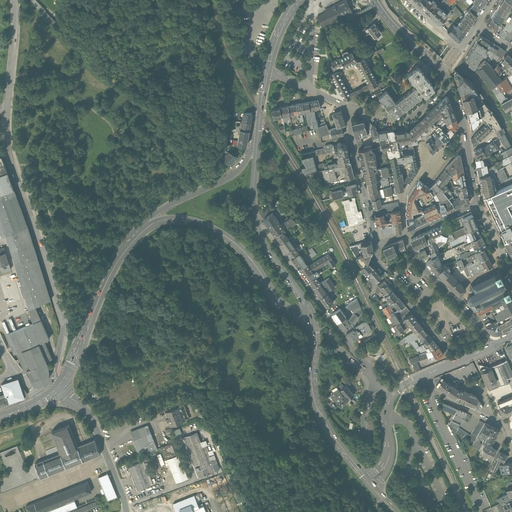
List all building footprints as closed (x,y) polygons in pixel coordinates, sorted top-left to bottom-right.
[(37,0),(31,0),(31,1),(48,21),(52,17),(37,0)] [(317,17),(322,26),(343,16),(344,17),(346,16),(350,14),(349,12),(351,11),(351,12),(351,11),(346,1),(345,0),(343,1),(344,2),(337,6),(336,5),(334,6),(335,7),(325,12),(325,13),(317,17)] [(426,0),(421,7),(430,15),(437,7),(440,3),(436,0),(435,1),(433,0),(431,0),(431,1),(430,0),(426,0)] [(469,7),(470,8),(472,5),(471,4),(469,5),(468,4),(469,3),(465,0),(463,2),(469,7)] [(472,5),(470,8),(477,14),(481,8),(475,2),(473,1),(473,0),(472,0),(465,0),(469,3),(468,4),(469,5),(471,4),(472,5)] [(511,3),(507,0),(502,0),(500,4),(508,9),(510,6),(511,6),(511,3)] [(496,10),(504,15),(506,12),(508,9),(500,4),(496,10)] [(452,10),(459,18),(460,16),(462,14),(455,6),(452,10)] [(437,7),(430,15),(439,23),(447,15),(437,7)] [(470,8),(469,7),(463,17),(470,23),(477,14),(470,8)] [(496,10),(491,18),(500,24),(501,21),(502,22),(503,21),(502,20),(505,16),(504,15),(496,10)] [(470,23),(463,17),(462,18),(461,18),(461,17),(460,16),(459,18),(460,19),(459,19),(460,20),(458,24),(459,24),(466,30),(470,23)] [(498,26),(500,24),(491,18),(487,24),(487,26),(495,32),(497,29),(498,30),(498,29),(499,27),(498,26)] [(355,28),(357,32),(365,27),(362,23),(355,28)] [(367,28),(370,32),(365,35),(370,41),(381,33),(374,23),(367,28)] [(447,31),(453,36),(459,29),(457,27),(453,24),(447,31)] [(459,29),(453,36),(457,39),(460,39),(466,30),(459,24),(457,27),(459,29)] [(509,30),(505,27),(504,26),(502,30),(501,30),(499,34),(504,38),(509,30)] [(486,47),(496,53),(498,50),(497,50),(489,44),(487,44),(489,41),(481,36),(479,36),(476,41),(486,47)] [(473,46),(482,52),(486,47),(476,41),(473,46)] [(473,46),(469,52),(479,58),(482,52),(473,46)] [(496,53),(486,47),(482,52),(487,56),(492,59),(493,58),(494,58),(497,54),(496,53)] [(499,47),(497,50),(498,50),(496,53),(497,54),(499,55),(501,56),(505,51),(499,47)] [(383,48),(375,52),(378,58),(381,56),(380,54),(385,51),(383,48)] [(381,83),(378,84),(371,71),(364,58),(357,61),(352,52),(341,58),(340,56),(339,56),(335,59),(335,60),(331,63),(333,66),(329,68),(332,73),(330,75),(337,87),(344,101),(345,101),(351,98),(359,94),(369,89),(371,93),(380,88),(383,86),(381,83)] [(479,58),(469,52),(465,58),(469,62),(473,66),(479,58)] [(483,61),(475,68),(484,79),(485,80),(493,69),(488,63),(489,62),(485,58),(487,56),(482,52),(479,58),(483,61)] [(511,61),(511,58),(507,54),(504,57),(504,58),(502,60),(501,61),(502,63),(502,62),(507,67),(511,61)] [(483,61),(479,58),(473,66),(475,68),(483,61)] [(497,65),(493,69),(498,76),(503,71),(500,68),(497,65)] [(408,75),(415,83),(424,76),(417,67),(408,75)] [(498,76),(493,69),(485,80),(491,88),(494,86),(496,84),(499,82),(502,80),(498,76)] [(390,77),(394,83),(397,79),(401,76),(399,74),(399,73),(394,77),(393,75),(390,77)] [(457,84),(463,78),(457,73),(454,74),(457,84)] [(416,88),(421,95),(423,93),(425,95),(434,88),(429,82),(424,76),(415,83),(418,87),(416,88)] [(506,77),(502,80),(499,82),(504,90),(505,92),(511,88),(511,87),(506,77)] [(471,88),(473,87),(471,86),(467,82),(463,78),(457,84),(460,92),(471,88)] [(504,101),(506,100),(501,92),(496,84),(494,86),(491,88),(492,89),(499,101),(503,99),(504,101)] [(415,87),(401,98),(408,107),(422,96),(421,95),(416,88),(415,87)] [(472,95),(477,93),(475,90),(473,87),(471,88),(460,92),(462,99),(472,95)] [(385,106),(393,100),(387,91),(383,94),(379,97),(385,106)] [(479,95),(477,93),(472,95),(462,99),(467,111),(473,108),(484,102),(482,100),(479,95)] [(438,104),(441,107),(443,105),(445,107),(449,102),(448,97),(445,97),(438,104)] [(503,99),(499,101),(506,112),(511,107),(511,97),(506,100),(504,101),(503,99)] [(395,103),(393,100),(385,106),(395,117),(408,107),(401,98),(395,103)] [(308,102),(310,111),(309,111),(311,119),(311,121),(312,124),(313,128),(317,128),(318,127),(317,125),(316,120),(316,121),(314,112),(313,111),(312,111),(312,110),(320,108),(318,100),(308,102)] [(308,122),(311,121),(311,119),(309,111),(310,111),(308,102),(302,103),(304,113),(304,114),(305,114),(305,112),(306,112),(306,114),(308,122)] [(452,109),(449,102),(445,107),(443,110),(447,114),(452,109)] [(484,102),(473,108),(476,122),(478,121),(477,118),(479,117),(479,119),(481,120),(482,119),(491,111),(484,102)] [(296,104),(287,106),(289,115),(293,115),(298,114),(296,104)] [(443,110),(441,107),(438,104),(426,116),(429,119),(432,122),(439,115),(440,116),(437,119),(439,121),(442,118),(447,114),(443,110)] [(287,106),(279,108),(282,117),(283,116),(284,118),(287,117),(287,116),(289,115),(287,106)] [(271,111),(274,119),(278,117),(279,120),(280,119),(280,118),(282,118),(282,117),(279,108),(273,109),(271,111)] [(473,108),(467,111),(468,118),(469,127),(471,129),(473,128),(477,123),(476,122),(473,108)] [(455,116),(452,109),(447,114),(442,118),(445,121),(447,124),(455,116)] [(340,127),(345,125),(341,111),(332,114),(336,128),(340,127)] [(486,124),(491,129),(492,128),(493,128),(495,131),(501,128),(498,121),(491,111),(482,119),(486,124)] [(251,123),(252,114),(243,114),(242,120),(242,122),(251,123)] [(282,117),(282,118),(283,124),(287,123),(286,121),(290,120),(289,115),(287,116),(287,117),(284,118),(283,116),(282,117)] [(429,119),(426,116),(410,130),(412,142),(414,142),(414,143),(418,142),(418,140),(418,138),(422,134),(421,134),(433,123),(432,122),(429,119)] [(458,124),(455,116),(447,124),(444,127),(447,129),(450,126),(454,130),(458,124)] [(445,121),(442,118),(439,121),(435,125),(438,128),(439,127),(445,121)] [(362,134),(363,137),(367,136),(364,122),(363,121),(351,124),(355,139),(360,138),(359,134),(359,135),(358,132),(362,131),(362,134)] [(444,127),(447,124),(445,121),(439,127),(446,132),(446,131),(447,129),(444,127)] [(241,129),(249,131),(251,123),(242,122),(241,126),(241,129)] [(332,141),(331,138),(329,134),(329,135),(328,131),(326,127),(327,127),(326,124),(325,125),(318,127),(317,128),(321,143),(332,141)] [(480,130),(485,135),(491,129),(486,124),(480,130)] [(374,140),(379,139),(377,133),(375,126),(372,125),(370,128),(371,130),(372,134),(373,140),(374,140)] [(330,130),(328,131),(329,135),(329,134),(331,138),(342,136),(340,127),(336,128),(330,129),(330,130)] [(445,141),(449,135),(446,131),(446,132),(439,127),(438,128),(434,131),(436,133),(438,135),(445,141)] [(495,131),(498,137),(503,134),(501,128),(495,131)] [(246,146),(249,131),(241,129),(240,129),(239,132),(237,144),(237,146),(246,146)] [(396,141),(394,133),(394,131),(392,130),(387,131),(388,137),(388,140),(389,142),(390,148),(392,148),(397,147),(396,141)] [(394,133),(396,141),(399,140),(399,143),(408,141),(408,143),(412,142),(410,130),(394,133)] [(474,135),(479,141),(485,135),(480,130),(474,135)] [(388,137),(387,131),(377,133),(379,139),(374,140),(375,142),(379,140),(381,147),(382,151),(388,149),(390,149),(390,148),(389,142),(386,142),(386,140),(385,138),(388,137)] [(437,140),(434,135),(433,132),(425,138),(425,141),(432,154),(441,146),(436,141),(437,140)] [(441,146),(445,141),(438,135),(436,133),(434,135),(437,140),(436,141),(441,146)] [(503,134),(498,137),(501,143),(507,140),(503,134)] [(473,146),(479,141),(474,135),(471,138),(473,147),(473,146)] [(507,140),(501,143),(506,150),(511,147),(507,140)] [(489,144),(494,151),(497,148),(492,141),(489,144)] [(347,152),(345,143),(333,146),(331,144),(325,146),(323,148),(323,149),(325,154),(336,151),(336,154),(337,154),(347,152)] [(482,149),(487,156),(494,151),(489,144),(482,149)] [(358,150),(361,163),(374,160),(372,152),(371,153),(369,147),(358,150)] [(506,150),(503,151),(509,162),(511,160),(511,149),(511,147),(506,150)] [(407,154),(406,148),(398,149),(398,150),(388,152),(389,157),(407,154)] [(481,154),(484,158),(487,156),(482,149),(481,148),(474,151),(475,158),(481,154)] [(501,160),(504,165),(509,162),(503,151),(499,154),(503,159),(501,160)] [(229,166),(238,157),(228,152),(222,160),(229,166)] [(343,165),(350,163),(347,152),(337,154),(338,158),(337,158),(338,162),(337,164),(335,163),(328,165),(329,168),(343,165)] [(389,157),(393,176),(401,175),(398,163),(411,161),(409,154),(407,154),(389,157)] [(456,164),(457,170),(454,172),(451,175),(454,179),(459,174),(463,171),(460,154),(458,154),(452,160),(456,164)] [(477,166),(486,164),(487,163),(484,158),(481,154),(475,158),(477,166)] [(0,234),(1,237),(6,235),(28,227),(1,156),(0,156),(0,234)] [(490,167),(492,166),(492,165),(493,164),(487,156),(484,158),(487,163),(490,167)] [(315,166),(313,157),(301,159),(306,167),(302,168),(305,174),(317,171),(315,166)] [(374,160),(361,163),(364,173),(374,171),(375,171),(373,163),(375,163),(374,160)] [(452,160),(445,168),(451,175),(454,172),(457,170),(456,164),(452,160)] [(354,177),(350,163),(343,165),(345,172),(346,179),(354,177)] [(477,166),(479,176),(488,174),(486,164),(477,166)] [(345,172),(343,165),(329,168),(324,169),(322,170),(325,183),(336,180),(335,175),(345,172)] [(388,168),(380,169),(382,177),(389,176),(389,175),(388,168)] [(418,170),(417,168),(412,168),(403,181),(403,182),(411,181),(418,170)] [(451,175),(445,168),(435,181),(445,193),(449,190),(447,188),(451,182),(448,179),(451,175)] [(367,183),(376,180),(375,175),(374,171),(364,173),(367,183)] [(454,186),(466,184),(463,171),(459,174),(454,179),(455,179),(451,182),(454,186)] [(479,176),(483,196),(501,188),(494,171),(494,172),(494,171),(493,172),(493,171),(493,172),(488,174),(479,176)] [(402,174),(401,175),(393,176),(394,179),(394,183),(402,182),(403,182),(403,181),(402,174)] [(377,189),(381,189),(387,187),(387,186),(389,186),(388,182),(386,182),(386,181),(387,181),(387,177),(376,180),(377,182),(376,183),(377,189)] [(367,183),(369,192),(377,189),(376,183),(377,182),(376,180),(367,183)] [(419,180),(408,196),(415,197),(415,196),(417,197),(417,196),(421,193),(423,192),(426,197),(433,194),(429,187),(419,180)] [(445,193),(435,181),(432,185),(436,192),(440,200),(447,197),(445,193)] [(402,182),(394,183),(395,189),(396,192),(403,190),(402,182)] [(501,188),(483,196),(504,241),(511,237),(511,183),(502,188),(501,188)] [(346,187),(347,192),(343,193),(342,190),(331,193),(332,198),(358,192),(356,184),(346,187)] [(456,192),(458,191),(459,197),(467,193),(466,184),(454,186),(454,190),(456,190),(456,192)] [(387,187),(381,189),(383,196),(387,195),(387,196),(392,194),(392,192),(391,190),(391,186),(387,187)] [(371,199),(379,197),(377,189),(369,192),(371,199)] [(458,197),(462,205),(469,202),(467,193),(459,197),(458,197)] [(408,196),(406,217),(413,215),(417,214),(423,211),(425,210),(424,207),(425,206),(423,205),(419,204),(416,198),(415,197),(408,196)] [(373,207),(381,206),(379,197),(371,199),(373,207)] [(451,201),(455,208),(462,205),(458,197),(455,199),(451,201)] [(358,212),(354,198),(351,199),(352,201),(349,202),(349,200),(343,202),(350,226),(356,225),(355,222),(363,220),(361,211),(358,212)] [(448,203),(445,205),(448,212),(455,208),(451,201),(450,200),(447,202),(448,203)] [(437,202),(436,203),(441,215),(448,212),(445,205),(444,205),(443,203),(440,204),(439,201),(437,202)] [(441,215),(436,203),(435,202),(425,206),(424,207),(425,210),(423,211),(424,214),(427,221),(441,215)] [(285,213),(280,208),(273,210),(274,214),(280,217),(282,215),(285,213)] [(400,220),(399,210),(391,212),(389,212),(375,215),(378,225),(385,224),(391,223),(391,222),(393,222),(400,220)] [(458,235),(477,226),(472,213),(471,212),(451,221),(453,225),(460,222),(461,223),(464,222),(464,223),(463,224),(464,225),(465,225),(465,226),(455,230),(458,235)] [(269,228),(278,222),(272,214),(263,220),(269,228)] [(424,214),(418,217),(421,224),(427,221),(424,214)] [(413,219),(413,215),(406,217),(407,229),(408,230),(415,227),(413,222),(413,219)] [(415,227),(421,224),(418,217),(413,219),(413,222),(415,227)] [(288,227),(295,222),(291,218),(284,223),(286,226),(288,227)] [(400,220),(393,222),(393,226),(395,226),(396,235),(401,234),(402,232),(400,220)] [(279,233),(284,230),(278,222),(269,228),(275,236),(279,233)] [(440,227),(438,228),(445,242),(446,242),(448,241),(448,240),(454,237),(451,232),(451,231),(450,231),(449,231),(448,231),(447,231),(446,231),(444,230),(445,230),(444,228),(445,228),(443,224),(440,226),(440,227)] [(471,240),(481,235),(477,226),(458,235),(459,238),(460,240),(463,239),(463,237),(464,236),(466,240),(465,241),(465,242),(471,240)] [(6,235),(29,308),(35,306),(51,299),(28,227),(6,235)] [(438,228),(438,227),(430,231),(437,249),(438,248),(438,249),(445,243),(445,242),(438,228)] [(439,254),(437,249),(430,231),(424,233),(430,250),(431,252),(429,253),(430,255),(432,258),(437,255),(439,254)] [(281,245),(288,240),(283,233),(283,232),(280,234),(276,237),(281,245)] [(428,251),(430,250),(424,233),(418,236),(422,245),(424,244),(424,245),(423,245),(425,248),(426,250),(427,249),(428,251)] [(474,246),(484,241),(485,240),(482,235),(481,235),(471,240),(474,246)] [(417,252),(420,250),(418,247),(420,246),(420,247),(422,246),(422,245),(418,236),(410,240),(416,252),(417,252)] [(291,238),(288,240),(281,245),(287,253),(294,248),(297,246),(291,238)] [(393,244),(396,253),(405,249),(402,240),(393,244)] [(439,254),(437,255),(440,262),(454,255),(473,246),(474,246),(471,240),(465,242),(439,254)] [(363,255),(372,252),(373,250),(371,241),(361,244),(363,255)] [(461,259),(483,248),(486,247),(484,241),(474,246),(473,246),(474,249),(473,250),(472,250),(468,252),(466,251),(459,255),(461,259)] [(356,258),(363,255),(361,244),(349,247),(356,258)] [(383,248),(387,257),(390,256),(392,255),(393,256),(395,255),(394,254),(397,253),(396,253),(393,244),(383,248)] [(431,252),(430,250),(428,251),(427,249),(426,250),(425,248),(423,245),(424,245),(424,244),(422,245),(425,249),(427,254),(429,253),(431,252)] [(454,255),(457,261),(461,259),(459,255),(466,251),(468,252),(472,250),(473,250),(474,249),(473,246),(454,255)] [(0,266),(2,272),(11,269),(4,247),(0,248),(0,266)] [(295,249),(294,248),(287,253),(290,257),(297,252),(295,249)] [(303,248),(297,253),(301,257),(307,253),(303,248)] [(480,260),(487,256),(483,248),(461,259),(457,261),(458,266),(459,269),(463,268),(464,267),(463,263),(466,262),(478,255),(478,257),(471,260),(471,261),(473,263),(480,260)] [(426,255),(427,254),(425,249),(420,251),(418,253),(421,258),(426,255)] [(356,258),(361,267),(368,262),(372,252),(363,255),(356,258)] [(290,258),(300,271),(303,269),(303,268),(307,266),(301,257),(297,253),(290,258)] [(332,260),(328,255),(311,266),(313,269),(315,271),(328,263),(331,268),(335,266),(332,260)] [(440,262),(437,255),(432,258),(426,262),(430,267),(438,262),(440,262)] [(487,256),(480,260),(482,263),(483,265),(484,267),(482,267),(481,268),(475,271),(477,274),(485,270),(492,266),(487,256)] [(481,267),(483,265),(482,263),(480,260),(473,263),(468,266),(466,266),(470,276),(471,277),(477,274),(475,271),(481,268),(481,267)] [(458,266),(457,261),(444,265),(444,266),(436,273),(442,279),(448,273),(448,272),(450,271),(454,270),(454,269),(454,267),(458,266)] [(368,272),(373,268),(368,262),(361,267),(359,268),(361,271),(362,270),(365,274),(368,272)] [(436,273),(444,266),(442,264),(441,265),(438,262),(430,267),(436,273)] [(307,266),(303,268),(303,269),(300,271),(308,283),(316,278),(319,276),(318,273),(314,276),(310,271),(313,269),(311,266),(308,268),(307,266)] [(376,282),(381,278),(373,268),(368,272),(376,282)] [(467,304),(475,312),(483,309),(482,308),(483,307),(487,305),(488,306),(489,306),(488,304),(492,302),(492,304),(493,303),(492,302),(496,300),(497,302),(498,301),(497,300),(501,298),(501,299),(502,299),(501,297),(505,296),(506,297),(507,297),(506,295),(510,293),(507,288),(504,283),(505,283),(504,282),(501,278),(502,277),(499,271),(495,274),(494,272),(494,273),(494,274),(490,276),(490,275),(489,275),(490,276),(486,278),(485,277),(485,279),(481,280),(481,279),(476,282),(476,283),(472,285),(471,285),(470,285),(472,286),(470,288),(472,291),(469,292),(470,294),(470,295),(467,299),(469,302),(467,304)] [(448,273),(442,279),(459,296),(466,290),(457,281),(448,273)] [(308,283),(313,289),(320,285),(316,278),(308,283)] [(372,278),(366,281),(370,288),(375,284),(372,278)] [(335,288),(329,279),(323,283),(325,285),(329,292),(335,288)] [(384,281),(378,286),(375,292),(378,294),(381,290),(382,291),(381,292),(382,293),(383,292),(386,296),(392,291),(384,281)] [(320,300),(327,296),(325,292),(323,290),(322,288),(320,285),(313,289),(320,300)] [(383,308),(398,298),(392,291),(386,296),(385,297),(389,302),(388,303),(387,302),(382,305),(381,304),(379,305),(380,306),(381,306),(382,309),(382,308),(383,308)] [(320,300),(326,308),(333,304),(331,301),(330,300),(327,296),(320,300)] [(511,304),(508,297),(476,313),(479,316),(494,308),(497,314),(495,315),(498,321),(509,315),(511,313),(511,304)] [(405,306),(398,298),(383,308),(388,317),(394,313),(390,308),(392,307),(394,305),(398,310),(405,306)] [(358,316),(361,310),(357,299),(348,305),(354,313),(358,316)] [(29,308),(27,309),(33,323),(41,319),(35,306),(29,308)] [(401,315),(403,318),(411,314),(406,308),(399,313),(401,315)] [(344,331),(354,325),(358,316),(354,313),(353,313),(354,314),(348,322),(347,321),(348,320),(347,319),(347,320),(340,310),(332,316),(342,331),(344,331)] [(399,321),(403,318),(401,315),(397,318),(394,313),(388,317),(387,318),(391,327),(393,326),(398,322),(399,321)] [(511,313),(509,315),(510,319),(498,326),(502,333),(511,327),(511,313)] [(407,328),(410,326),(416,320),(411,314),(403,318),(407,324),(402,328),(398,322),(393,326),(397,332),(394,335),(395,337),(398,334),(401,332),(407,328)] [(498,326),(510,319),(509,315),(498,321),(496,322),(498,326)] [(49,339),(41,319),(33,323),(5,335),(14,354),(16,353),(24,372),(27,371),(31,382),(33,384),(35,386),(38,387),(40,386),(42,386),(44,384),(46,382),(48,380),(49,376),(49,374),(49,369),(48,365),(47,362),(52,359),(45,341),(49,339)] [(365,325),(366,326),(368,324),(366,320),(356,327),(357,328),(358,329),(361,328),(365,325)] [(415,332),(422,328),(416,320),(410,326),(415,332)] [(500,334),(502,333),(498,326),(496,322),(493,324),(489,322),(484,325),(488,330),(489,332),(491,334),(494,335),(497,335),(500,334)] [(368,324),(366,326),(357,332),(357,331),(357,330),(357,329),(356,330),(355,328),(347,334),(346,336),(351,343),(371,329),(368,324)] [(403,334),(408,330),(407,328),(401,332),(398,334),(399,336),(401,335),(403,334)] [(421,340),(427,334),(422,328),(415,332),(405,338),(407,342),(416,335),(416,334),(421,340)] [(427,345),(432,341),(427,334),(421,340),(420,341),(422,343),(424,341),(426,345),(427,345)] [(432,352),(438,347),(432,341),(427,345),(426,345),(424,345),(425,346),(426,346),(432,353),(432,352)] [(438,347),(432,352),(438,359),(444,354),(438,347)] [(420,371),(416,362),(419,361),(419,362),(428,359),(426,353),(409,360),(415,373),(420,371)] [(491,368),(496,380),(496,381),(499,387),(509,382),(508,379),(511,376),(511,372),(507,360),(490,367),(478,364),(481,372),(491,368)] [(471,368),(471,369),(474,368),(472,363),(461,368),(463,371),(471,368)] [(491,368),(481,372),(486,385),(496,381),(496,380),(491,368)] [(438,387),(443,379),(439,377),(435,378),(434,378),(434,379),(433,380),(433,381),(433,382),(433,383),(434,384),(438,387)] [(1,384),(4,393),(8,404),(25,398),(26,397),(26,396),(27,395),(27,394),(27,393),(26,392),(20,383),(18,378),(1,384)] [(451,385),(443,379),(438,387),(447,393),(451,385)] [(499,387),(496,381),(486,385),(489,391),(499,387)] [(451,385),(447,393),(455,398),(460,391),(458,389),(458,388),(456,387),(455,388),(453,386),(451,385)] [(349,401),(354,397),(346,387),(340,392),(345,397),(349,401)] [(460,391),(455,398),(465,402),(469,393),(467,392),(467,391),(464,390),(463,390),(461,390),(460,391)] [(338,391),(334,394),(344,406),(349,401),(345,397),(343,399),(340,394),(338,391)] [(475,396),(469,393),(465,402),(474,406),(477,399),(475,396)] [(340,409),(344,406),(334,394),(330,397),(332,399),(340,409)] [(477,399),(474,406),(481,409),(483,407),(477,399)] [(503,417),(511,413),(511,403),(508,405),(507,403),(499,407),(503,417)] [(180,412),(184,421),(189,419),(183,404),(180,405),(182,412),(180,412)] [(454,415),(457,410),(443,404),(442,410),(454,415)] [(180,405),(165,411),(167,417),(166,417),(167,421),(168,420),(170,426),(184,421),(180,412),(182,412),(180,405)] [(466,414),(457,410),(454,415),(453,418),(462,422),(463,419),(466,414)] [(470,436),(476,439),(484,425),(484,423),(479,420),(470,436)] [(450,425),(454,432),(455,433),(459,426),(451,422),(451,423),(450,425)] [(485,437),(491,426),(485,423),(484,423),(484,425),(479,433),(485,437)] [(38,471),(41,478),(42,478),(46,476),(47,476),(54,473),(55,473),(60,470),(61,471),(61,470),(71,466),(71,467),(72,466),(71,466),(77,464),(88,460),(89,459),(88,459),(94,457),(95,457),(100,455),(97,447),(94,440),(89,442),(89,441),(88,442),(83,444),(82,444),(82,445),(77,446),(69,425),(51,432),(60,453),(55,455),(54,455),(54,456),(49,458),(48,458),(38,462),(37,462),(35,463),(38,471)] [(148,425),(130,432),(138,453),(145,450),(146,453),(157,449),(148,425)] [(490,447),(498,430),(491,426),(485,437),(484,440),(482,444),(484,445),(485,445),(489,447),(490,447)] [(459,428),(455,433),(465,440),(469,435),(459,428)] [(197,431),(183,437),(198,477),(215,470),(209,455),(205,444),(202,445),(197,431)] [(484,440),(485,437),(479,433),(472,446),(479,450),(482,445),(479,443),(481,439),(484,440)] [(177,451),(175,452),(172,444),(162,447),(176,483),(188,478),(179,454),(178,455),(177,451)] [(488,457),(491,459),(492,458),(496,450),(490,447),(489,447),(485,445),(483,449),(484,449),(482,454),(485,456),(486,455),(489,456),(488,457)] [(0,452),(0,453),(2,459),(19,452),(17,446),(0,452)] [(503,461),(506,455),(499,452),(491,469),(494,471),(495,471),(500,460),(503,461)] [(209,455),(215,470),(220,469),(214,453),(209,455)] [(144,461),(129,467),(137,490),(153,484),(144,461)] [(511,466),(511,462),(499,465),(501,473),(511,470),(511,466)] [(108,473),(98,478),(107,501),(117,497),(108,473)] [(87,482),(25,507),(27,511),(42,511),(47,510),(47,511),(66,511),(77,508),(74,499),(92,492),(87,482)] [(506,494),(497,498),(499,502),(501,502),(510,496),(511,494),(511,486),(511,487),(506,489),(508,493),(507,494),(507,493),(506,494)] [(194,496),(173,504),(176,511),(193,511),(192,510),(199,507),(194,496)] [(505,502),(511,499),(510,496),(501,502),(506,511),(510,509),(509,508),(505,502)] [(96,502),(71,511),(80,511),(97,506),(96,503),(96,502)] [(505,511),(506,511),(501,502),(499,502),(490,507),(492,511),(505,511)]
